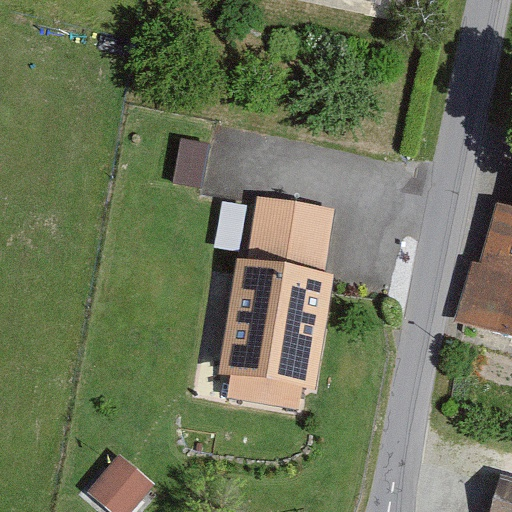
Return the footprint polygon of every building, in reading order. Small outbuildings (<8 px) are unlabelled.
[(307,0),(385,17),(388,0),(307,0)] [(261,211),(251,275),(324,285),(333,222),(261,211)] [(511,222),(501,219),(487,275),(472,272),(455,339),(511,353),(511,222)] [(251,275),(240,272),(222,389),(234,391),(231,410),(303,421),(306,405),(318,407),(337,287),(324,285),(251,275)] [(142,511),(157,493),(120,466),(91,505),(100,511),(142,511)] [(511,511),(511,491),(501,488),(493,511),(511,511)]
